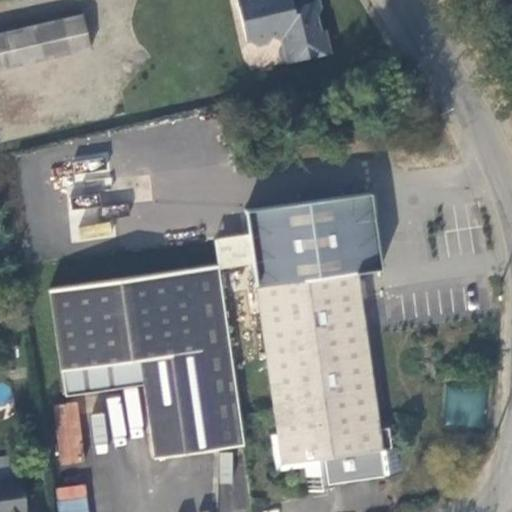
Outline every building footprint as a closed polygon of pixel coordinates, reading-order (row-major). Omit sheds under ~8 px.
[(326,54),(317,16),(320,8),(318,0),(236,0),(246,41),(250,40),(258,45),(269,43),(273,36),(282,40),(283,47),(281,51),(282,56),(286,59),(287,63),(326,54)] [(83,13),(0,32),(0,68),(91,48),(83,13)] [(245,209),(248,233),(253,262),(256,285),(277,433),(272,434),(277,471),(304,467),(308,491),(338,487),(337,481),(403,472),(400,446),(392,447),(389,427),(380,428),(357,272),(381,269),(371,192),(245,209)] [(219,267),(253,262),(248,233),(215,238),(219,267)] [(140,361),(143,383),(154,457),(243,444),(218,265),(48,288),(62,394),(116,387),(112,364),(140,361)] [(116,387),(143,383),(140,361),(112,364),(116,387)] [(446,385),(442,423),(480,427),(484,389),(446,385)] [(76,401),(51,405),(61,466),(86,462),(76,401)] [(0,455),(0,476),(12,475),(9,455),(0,455)] [(23,511),(18,474),(12,475),(0,476),(0,511),(23,511)] [(88,511),(83,483),(54,488),(58,511),(88,511)]
